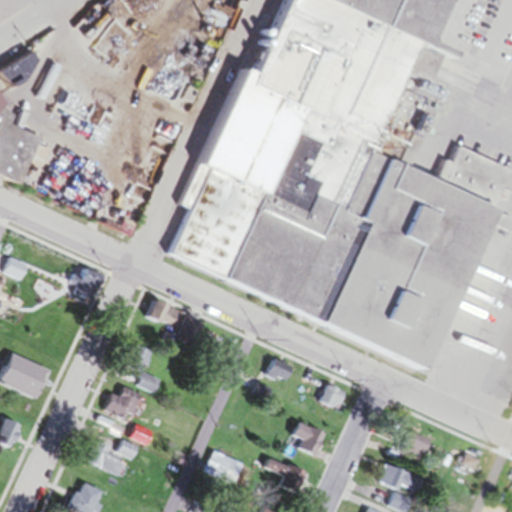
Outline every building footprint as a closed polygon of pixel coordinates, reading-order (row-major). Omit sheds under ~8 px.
[(417,377),(477,230),(505,241),(510,228),(488,219),(505,176),(446,152),(433,184),(407,174),(437,99),(422,93),(438,54),(425,49),(445,0),(277,0),(243,85),(227,79),(188,174),(195,177),(156,270),(417,377)] [(0,68),(0,80),(10,81),(11,69),(0,68)] [(0,186),(8,190),(27,144),(0,133),(0,186)] [(60,298),(81,306),(91,281),(70,272),(60,298)] [(138,327),(160,338),(170,319),(148,308),(138,327)] [(46,346),(62,351),(69,327),(53,322),(46,346)] [(197,333),(180,322),(168,341),(185,352),(197,333)] [(148,359),(125,350),(115,373),(135,381),(131,392),(148,399),(159,372),(145,366),(148,359)] [(259,380),(275,387),(282,372),(267,364),(259,380)] [(27,404),(41,378),(19,366),(5,392),(27,404)] [(248,399),(260,403),(263,395),(251,391),(248,399)] [(134,416),(125,394),(96,405),(105,427),(134,416)] [(0,454),(2,456),(12,431),(0,426),(0,454)] [(317,441),(304,435),(296,451),(309,457),(317,441)] [(387,453),(410,465),(419,448),(396,437),(387,453)] [(84,469),(113,482),(122,463),(128,466),(135,453),(118,445),(113,456),(94,447),(84,469)] [(198,477),(225,489),(234,469),(207,457),(198,477)] [(453,469),(469,478),(475,467),(459,458),(453,469)] [(413,484),(378,470),(370,490),(405,503),(413,484)] [(300,490),(289,473),(277,481),(280,486),(272,492),(279,504),(300,490)] [(91,511),(97,496),(70,487),(61,511),(91,511)]
